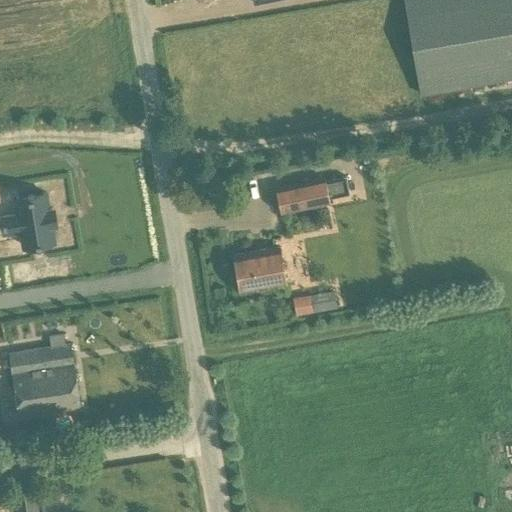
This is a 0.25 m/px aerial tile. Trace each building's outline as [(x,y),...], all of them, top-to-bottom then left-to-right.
[(511,0),(405,0),(422,93),(511,77),(511,0)] [(324,178),(276,188),(281,211),(329,201),(324,178)] [(54,223),(52,207),(48,208),(46,193),(16,198),(18,214),(2,216),(5,232),(21,230),(24,244),(53,240),(51,224),(54,223)] [(280,245),(234,253),(240,291),(286,283),(280,245)] [(333,291),(294,298),(296,312),(336,306),(333,291)] [(50,345),(9,351),(19,416),(82,407),(72,342),(66,342),(65,333),(49,335),(50,345)] [(372,501),(368,477),(348,480),(343,451),(316,455),(319,475),(325,474),(327,484),(315,486),(319,510),(372,501)] [(36,511),(32,489),(12,493),(15,511),(36,511)] [(373,511),(372,501),(319,510),(319,511),(373,511)]
